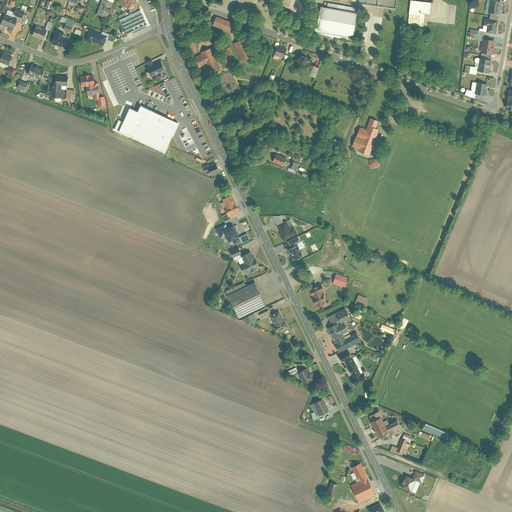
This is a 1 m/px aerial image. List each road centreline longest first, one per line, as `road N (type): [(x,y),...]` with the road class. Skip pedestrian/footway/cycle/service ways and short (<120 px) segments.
road 1 (tertiary): [(168,27),(194,96),(399,511)]
road 2 (unclassified): [(185,0),(489,113)]
road 3 (residential): [(0,39),(68,62),(168,27)]
